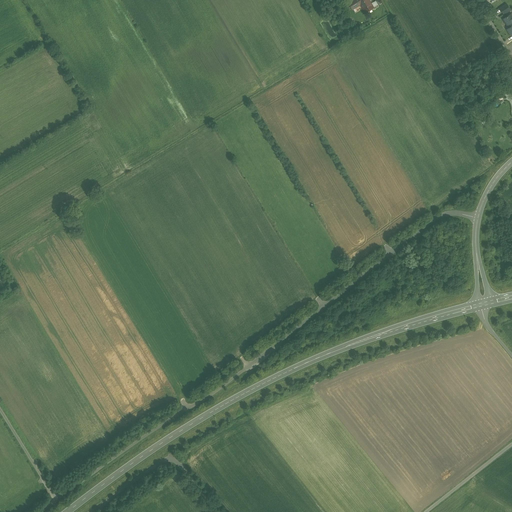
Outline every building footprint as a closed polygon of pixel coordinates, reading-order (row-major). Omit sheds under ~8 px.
[(369,0),(350,0),(349,1),(353,9),(361,4),(366,11),(374,6),(369,0)] [(507,4),(500,8),(504,14),(511,10),(507,4)] [(511,15),(511,14),(503,19),(504,19),(504,20),(505,23),(506,23),(509,28),(507,29),(511,36),(511,35),(511,15)] [(511,72),(510,70),(500,77),(506,85),(508,83),(511,88),(511,72)] [(501,96),(494,89),(489,94),(496,101),(501,96)]
